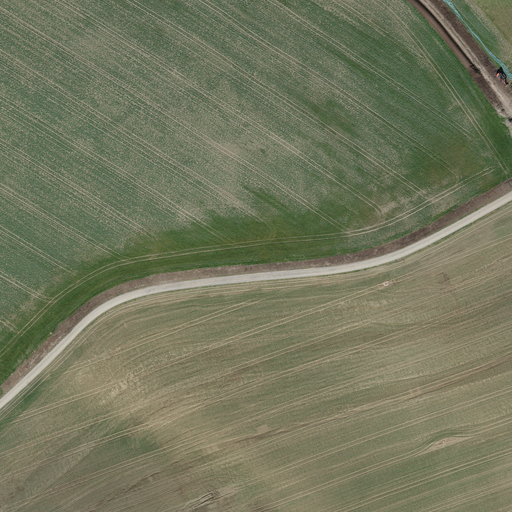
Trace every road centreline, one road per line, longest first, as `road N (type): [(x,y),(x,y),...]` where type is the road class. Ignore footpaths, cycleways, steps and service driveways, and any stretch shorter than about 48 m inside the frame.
road 1 (track): [(0,403),(89,317),(131,294),(364,263),(411,248),(511,194)]
road 2 (track): [(511,106),(427,0)]
